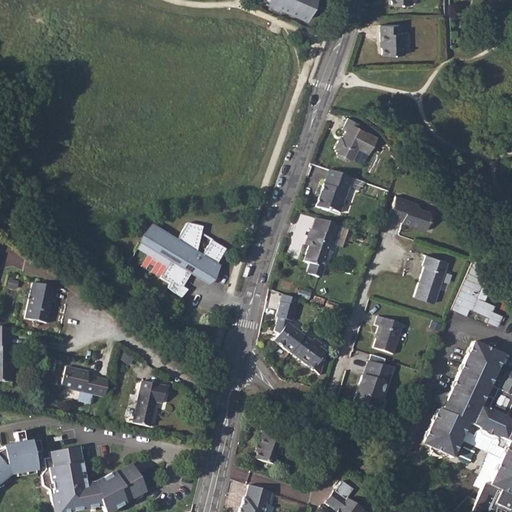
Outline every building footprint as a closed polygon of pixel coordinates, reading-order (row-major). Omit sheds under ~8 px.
[(257,0),(304,19),(311,0),(257,0)] [(378,23),(378,39),(380,39),(380,45),(380,52),(403,52),(403,30),(399,30),(399,22),(378,23)] [(339,136),(333,148),(335,149),(334,150),(336,151),(335,153),(335,156),(345,162),(349,161),(350,160),(352,160),(358,149),(368,154),(377,138),(348,122),(344,129),(346,130),(342,137),(339,136)] [(356,180),(329,171),(316,207),(330,212),(330,210),(342,214),(351,189),(353,189),(356,180)] [(416,202),(395,196),(388,218),(402,222),(402,223),(411,225),(411,224),(418,226),(417,227),(426,230),(431,214),(428,209),(419,207),(416,202)] [(217,265),(226,249),(211,241),(203,257),(198,254),(203,228),(187,225),(177,239),(152,226),(140,249),(173,262),(162,279),(172,284),(170,288),(177,293),(182,286),(184,288),(184,287),(192,274),(189,271),(192,266),(199,270),(198,272),(211,279),(219,266),(217,265)] [(336,239),(310,231),(306,240),(310,241),(303,262),(309,264),(306,273),(307,276),(317,279),(320,278),(323,269),(322,268),(329,247),(332,249),(336,239)] [(478,253),(472,250),(470,255),(449,306),(466,312),(468,305),(488,313),(486,318),(494,321),(496,316),(499,318),(502,311),(491,306),(494,301),(476,294),(480,282),(488,286),(489,282),(478,253)] [(447,259),(425,253),(422,263),(424,264),(415,295),(435,301),(447,259)] [(54,287),(29,283),(21,318),(44,322),(49,300),(52,300),(54,287)] [(273,340),(290,353),(303,335),(289,324),(289,320),(290,321),(294,306),(278,301),(275,317),(277,317),(274,331),(278,334),(273,340)] [(401,322),(375,315),(373,324),(377,325),(374,332),(376,332),(372,347),(392,352),(401,322)] [(7,329),(0,327),(0,381),(9,381),(9,347),(8,346),(7,329)] [(303,335),(290,353),(319,375),(321,368),(325,356),(323,355),(325,352),(323,350),(318,347),(320,343),(313,338),(311,341),(303,335)] [(511,368),(507,369),(505,370),(503,371),(501,372),(500,374),(493,370),(495,365),(494,362),(495,359),(498,358),(501,353),(470,339),(467,344),(469,347),(467,350),(464,352),(460,361),(461,364),(459,368),(456,369),(451,378),(453,381),(451,385),(448,386),(443,396),(444,399),(442,403),(440,404),(438,407),(435,406),(433,410),(434,414),(432,417),(430,418),(429,418),(425,427),(426,431),(424,434),(421,436),(419,438),(418,441),(426,444),(428,450),(430,450),(435,453),(437,453),(442,452),(445,453),(449,455),(452,449),(451,447),(453,443),(455,442),(458,436),(487,452),(473,484),(478,486),(469,510),(473,511),(511,511),(511,416),(511,420),(502,416),(511,394),(511,393),(509,393),(511,390),(511,368)] [(380,365),(366,360),(361,375),(360,374),(352,403),(365,407),(366,403),(376,406),(379,395),(383,396),(387,382),(386,382),(390,367),(380,365)] [(60,387),(104,396),(108,379),(86,375),(87,371),(65,366),(60,387)] [(140,380),(131,422),(148,426),(153,402),(159,403),(163,386),(140,380)] [(259,446),(258,452),(255,459),(276,466),(281,454),(279,454),(282,444),(280,443),(282,436),(262,429),(260,437),(261,437),(259,445),(259,446)] [(22,432),(14,433),(15,444),(2,447),(3,450),(0,450),(0,481),(8,474),(36,469),(34,460),(38,459),(41,451),(38,440),(24,442),(22,432)] [(144,491),(129,464),(112,472),(112,471),(91,482),(92,487),(84,488),(77,447),(49,452),(50,457),(42,459),(44,469),(39,475),(41,486),(48,490),(51,511),(56,511),(59,511),(58,511),(69,511),(97,507),(96,503),(98,503),(102,511),(108,511),(124,504),(123,502),(144,491)] [(243,497),(239,508),(239,509),(241,510),(240,511),(262,511),(264,504),(267,505),(271,493),(248,485),(244,498),(243,497)] [(362,511),(333,490),(324,503),(336,511),(335,511),(362,511)]
